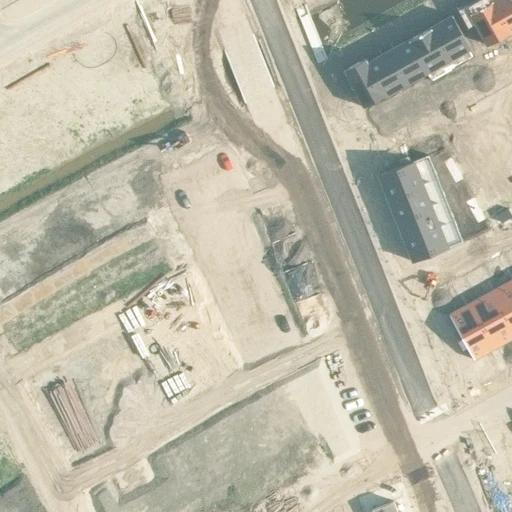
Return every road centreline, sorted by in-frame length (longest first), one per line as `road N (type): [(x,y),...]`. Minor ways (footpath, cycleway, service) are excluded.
road 1 (residential): [(407,453),(263,101)]
road 2 (residential): [(0,245),(263,101)]
road 3 (residential): [(55,490),(221,398)]
road 4 (residential): [(0,375),(160,288)]
road 5 (residential): [(160,288),(221,398)]
road 6 (residential): [(301,511),(407,453)]
